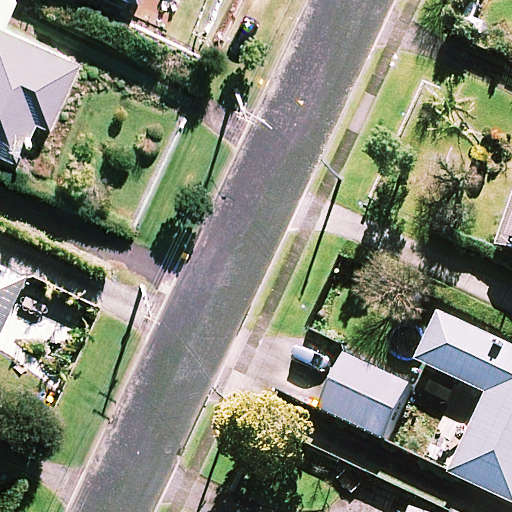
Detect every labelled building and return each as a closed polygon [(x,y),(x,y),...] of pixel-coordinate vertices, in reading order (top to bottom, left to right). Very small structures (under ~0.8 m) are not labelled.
[(0,23),(10,0),(0,0),(0,149),(16,157),(33,118),(47,124),(77,58),(0,23)] [(511,223),(503,250),(511,253),(511,223)] [(0,310),(16,277),(0,269),(0,310)] [(511,349),(445,318),(423,365),(493,398),(455,479),(511,505),(511,349)] [(413,388),(347,357),(321,412),(387,443),(413,388)]
